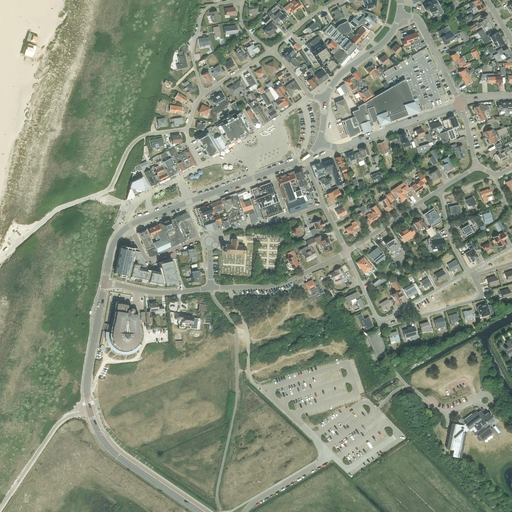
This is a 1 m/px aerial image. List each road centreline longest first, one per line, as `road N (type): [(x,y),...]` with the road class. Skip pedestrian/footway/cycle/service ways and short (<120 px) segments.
road 1 (secondary): [(104,281),(111,246),(127,226),(304,158)]
road 2 (residential): [(0,258),(57,210),(108,190),(137,139),(187,129)]
road 3 (secondary): [(197,511),(110,450),(89,410)]
road 4 (residential): [(460,102),(343,146),(318,142)]
road 5 (residential): [(211,288),(280,284),(346,252)]
road 6 (secondary): [(104,281),(86,382),(89,410)]
road 7 (residential): [(379,322),(480,298),(472,275)]
road 8 (residential): [(203,92),(191,48),(203,11),(242,0)]
road 9 (unclassified): [(78,413),(55,425),(0,507)]
